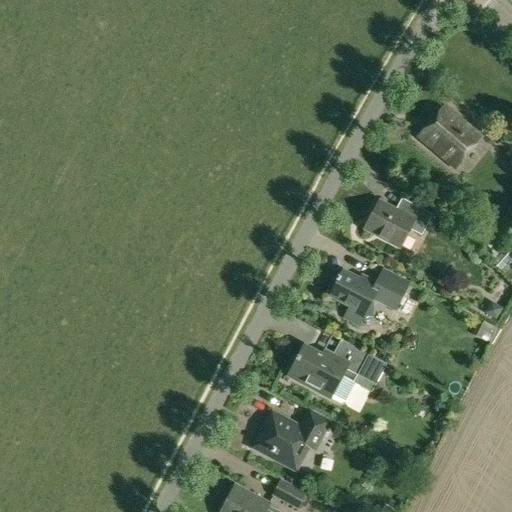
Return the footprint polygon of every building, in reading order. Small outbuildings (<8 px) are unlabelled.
[(419,137),(457,169),(483,138),(445,106),(419,137)] [(401,198),(396,210),(379,201),(364,230),(399,248),(408,230),(422,236),(433,214),(401,198)] [(499,271),(508,261),(510,263),(511,261),(511,254),(505,249),(492,264),(499,271)] [(339,278),(330,296),(352,307),(346,318),(360,326),(365,317),(373,317),(374,301),(374,299),(396,311),(408,289),(382,275),(375,290),(344,273),(341,279),(339,278)] [(486,312),(496,318),(502,308),(492,302),(486,312)] [(480,321),(473,335),(491,344),(498,330),(480,321)] [(306,347),(290,377),(332,399),(340,405),(345,403),(359,376),(375,385),(386,364),(342,341),(332,361),(306,347)] [(311,411),(302,429),(316,436),(312,442),(319,446),(332,423),(311,411)] [(316,436),(302,429),(274,414),(255,448),(297,471),(312,442),(316,436)] [(275,495),(299,508),(307,495),(282,481),(275,495)] [(223,511),(266,511),(270,505),(237,487),(223,511)]
